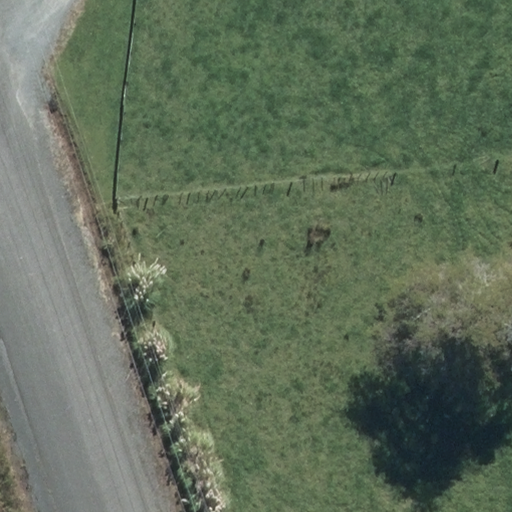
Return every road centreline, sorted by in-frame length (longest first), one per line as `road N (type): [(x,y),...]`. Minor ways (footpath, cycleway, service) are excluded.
road 1 (unclassified): [(0,48),(456,0)]
road 2 (unclassified): [(0,245),(90,511)]
